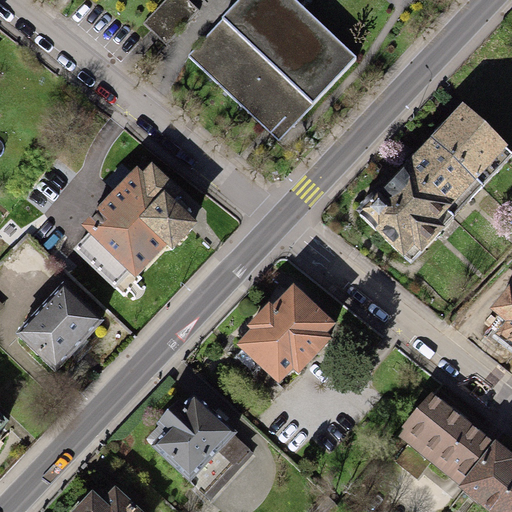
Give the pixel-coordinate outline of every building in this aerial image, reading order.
[(188,0),(164,0),(143,24),(165,45),(198,9),(188,0)] [(356,58),(294,0),(240,0),(216,26),(186,57),(279,141),(356,58)] [(508,146),(462,104),(431,138),(483,186),(511,154),(505,149),(508,146)] [(483,186),(431,138),(403,168),(454,216),(483,186)] [(137,167),(81,228),(88,234),(130,273),(136,278),(167,245),(172,250),(197,223),(189,215),(193,211),(177,196),(182,191),(151,163),(143,172),(137,167)] [(379,226),(375,230),(404,256),(413,246),(420,252),(454,216),(403,168),(363,211),(379,226)] [(116,289),(130,273),(88,234),(74,250),(116,289)] [(65,285),(20,332),(58,369),(103,322),(65,285)] [(505,321),(495,334),(511,347),(511,286),(510,285),(490,309),(505,321)] [(249,330),(235,346),(278,385),(293,370),(298,375),(322,351),(324,341),(329,339),(327,333),(336,324),(293,286),(273,306),(269,302),(246,327),(249,330)] [(145,440),(189,483),(236,434),(192,391),(177,407),(174,404),(155,424),(159,426),(145,440)] [(459,485),(493,442),(486,437),(476,428),(430,392),(401,429),(403,431),(398,437),(452,481),(459,485)] [(0,412),(0,429),(9,421),(0,412)] [(459,485),(459,489),(462,492),(488,511),(511,511),(511,453),(501,445),(495,440),(493,442),(459,485)] [(142,511),(115,487),(102,501),(92,491),(72,511),(142,511)]
